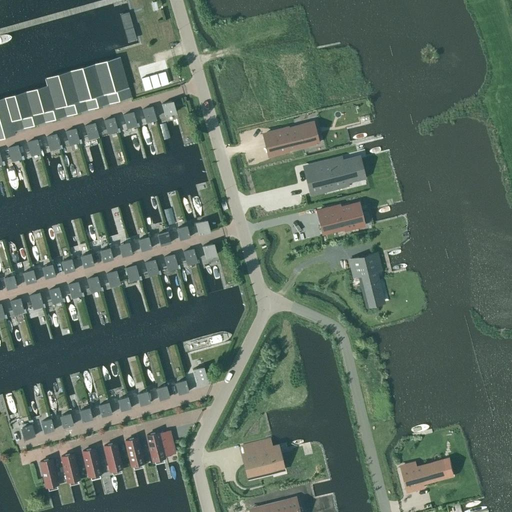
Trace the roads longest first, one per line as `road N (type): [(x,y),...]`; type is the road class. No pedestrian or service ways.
road 1 (residential): [(265,305),(176,0)]
road 2 (residential): [(265,305),(320,318),(342,337),(387,511)]
road 3 (residential): [(209,511),(198,441),(265,305)]
